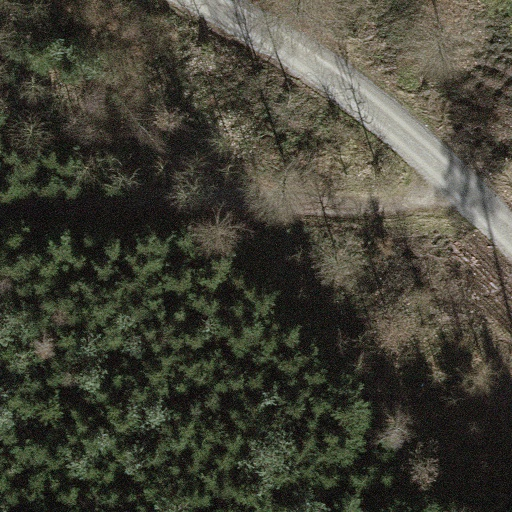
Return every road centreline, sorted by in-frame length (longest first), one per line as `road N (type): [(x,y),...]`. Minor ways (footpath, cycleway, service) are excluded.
road 1 (track): [(0,217),(476,207)]
road 2 (track): [(195,0),(345,96),(511,245)]
